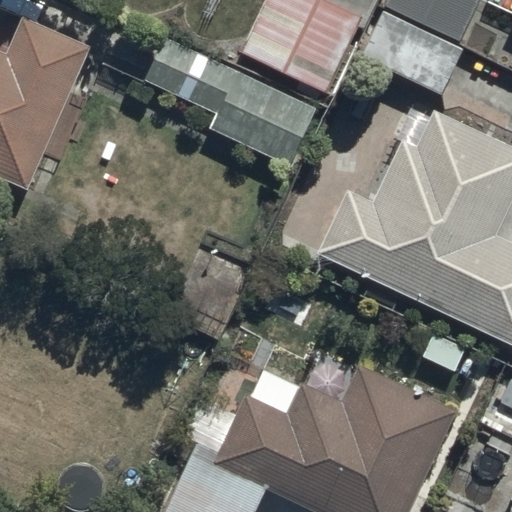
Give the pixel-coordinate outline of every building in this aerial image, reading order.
[(364,5),(353,0),(260,0),(242,42),(330,81),(364,5)] [(459,29),(472,0),(382,0),(362,45),(442,83),(466,33),(459,29)] [(0,164),(30,177),(90,34),(22,3),(7,38),(0,35),(0,164)] [(317,97),(167,25),(146,71),(215,102),(209,116),(292,153),(317,97)] [(511,232),(496,224),(511,187),(511,132),(437,96),(419,132),(402,124),(372,188),(348,176),(317,240),(511,333),(511,232)] [(171,511),(250,511),(267,476),(343,511),(404,511),(458,394),(433,379),(430,386),(359,354),(343,388),(303,370),(300,376),(264,359),(252,386),(246,383),(220,440),(195,428),(158,506),(171,511)]
